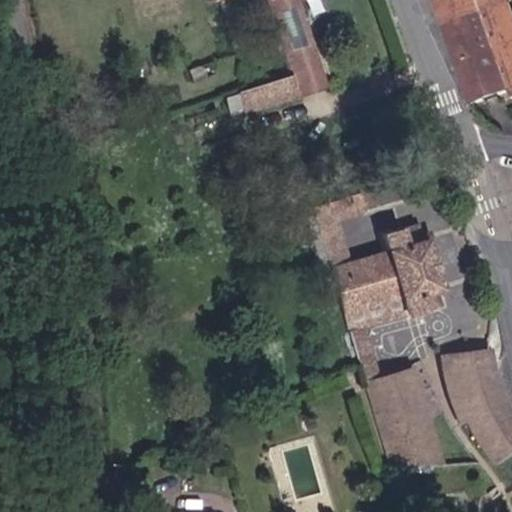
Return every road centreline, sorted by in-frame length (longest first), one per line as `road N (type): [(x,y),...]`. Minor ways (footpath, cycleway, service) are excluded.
road 1 (unclassified): [(14,0),(52,164),(90,400),(82,511)]
road 2 (tertiary): [(511,290),(407,0)]
